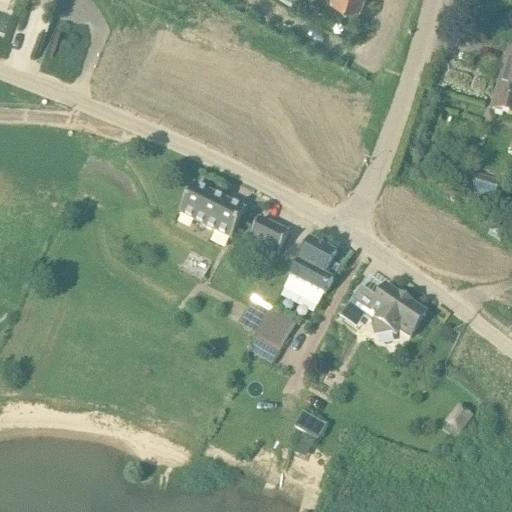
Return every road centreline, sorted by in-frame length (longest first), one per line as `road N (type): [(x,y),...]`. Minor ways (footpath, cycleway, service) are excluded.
road 1 (unclassified): [(345,231),(119,120),(0,74)]
road 2 (unclassified): [(345,231),(377,170),(432,0)]
road 3 (unclassified): [(511,349),(345,231)]
road 4 (track): [(0,128),(83,131),(119,120)]
